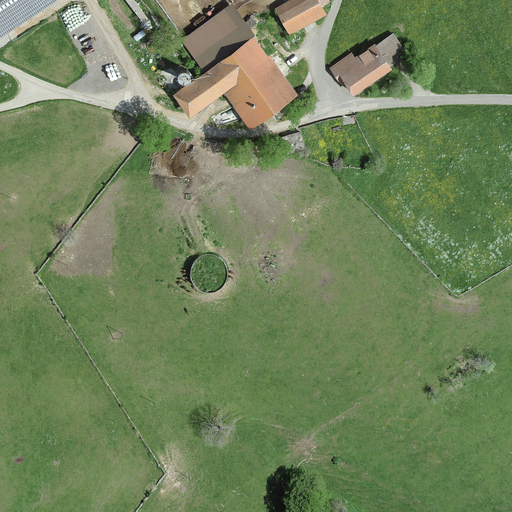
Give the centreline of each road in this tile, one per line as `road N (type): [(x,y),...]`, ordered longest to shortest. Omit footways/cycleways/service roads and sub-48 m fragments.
road 1 (unclassified): [(328,106),(283,126),(235,134),(45,88),(0,66)]
road 2 (tertiary): [(328,106),(511,100)]
